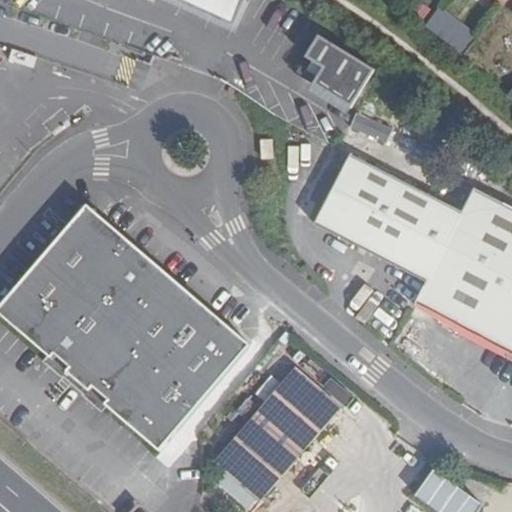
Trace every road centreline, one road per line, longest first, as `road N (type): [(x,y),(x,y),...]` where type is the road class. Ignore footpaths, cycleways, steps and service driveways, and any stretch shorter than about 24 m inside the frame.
road 1 (unclassified): [(202,194),(224,233),(361,360),(492,455),(511,458)]
road 2 (unclassified): [(202,194),(228,163),(224,135),(205,115),(165,115),(146,132),(141,154)]
road 3 (unclassified): [(0,229),(56,162),(102,151),(141,154)]
